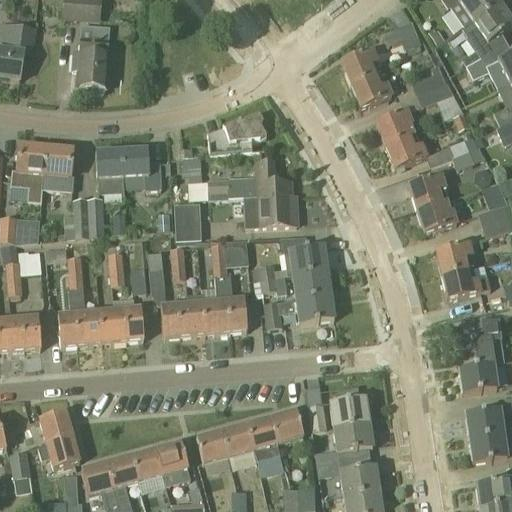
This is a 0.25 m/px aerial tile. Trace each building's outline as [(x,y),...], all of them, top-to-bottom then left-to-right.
[(99,28),(101,2),(70,0),(62,0),(61,26),(99,28)] [(458,9),(472,28),(501,8),(495,0),(449,0),(441,6),(448,16),(458,9)] [(501,41),(511,33),(511,24),(501,8),(472,28),(462,35),(467,43),(477,36),(486,50),(475,57),(480,65),(506,50),(501,41)] [(23,59),(25,42),(19,41),(21,29),(0,26),(0,85),(19,88),(23,59)] [(403,56),(419,50),(411,28),(398,33),(398,34),(381,41),(386,53),(400,48),(403,56)] [(82,34),(81,43),(108,45),(109,36),(82,34)] [(80,43),(79,59),(74,59),(73,77),(77,77),(76,93),(106,95),(109,45),(108,45),(81,43),(80,43)] [(496,95),(511,87),(511,57),(511,58),(506,50),(480,65),(465,73),(473,87),(488,79),(496,95)] [(349,92),(377,80),(373,71),(375,70),(369,57),(339,70),(349,92)] [(440,92),(445,90),(438,72),(430,74),(433,81),(410,90),(415,102),(440,92)] [(359,115),(388,102),(384,91),(382,92),(377,80),(349,92),(359,115)] [(511,87),(496,95),(506,114),(493,120),(499,134),(511,128),(511,87)] [(444,104),(440,92),(415,102),(398,109),(401,119),(376,129),(385,153),(412,142),(407,129),(409,128),(405,118),(420,112),(421,114),(444,104)] [(251,149),(266,144),(260,134),(262,128),(259,122),(206,139),(209,163),(252,158),(251,149)] [(412,142),(385,153),(394,176),(424,164),(423,163),(425,163),(430,174),(451,165),(469,158),(464,146),(430,160),(426,150),(417,153),(412,142)] [(18,154),(16,178),(16,179),(12,179),(10,194),(28,195),(27,208),(40,210),(43,181),(45,156),(18,154)] [(70,183),(72,159),(45,156),(43,181),(61,183),(60,196),(72,198),(74,183),(70,183)] [(162,168),(148,169),(148,156),(122,157),(123,184),(144,183),(144,197),(163,196),(162,168)] [(123,184),(122,157),(95,158),(96,186),(99,186),(99,199),(124,198),(123,184)] [(469,158),(451,165),(457,177),(474,171),(469,158)] [(187,175),(201,174),(200,163),(186,163),(187,175)] [(207,205),(213,205),(238,204),(238,205),(258,205),(291,204),(291,188),(274,189),(274,169),(256,169),(257,189),(229,190),(229,186),(207,187),(207,188),(187,189),(188,208),(208,207),(207,205)] [(482,173),(481,190),(491,190),(491,173),(482,173)] [(416,216),(445,207),(441,196),(443,195),(439,182),(408,192),(416,216)] [(259,234),(297,233),(296,207),(291,207),(291,204),(258,205),(259,234)] [(88,245),(104,243),(102,205),(86,206),(86,214),(88,245)] [(445,207),(416,216),(423,240),(454,230),(450,217),(448,218),(445,207)] [(175,248),(201,247),(199,211),(173,212),(175,248)] [(481,233),(511,224),(507,211),(477,220),(481,233)] [(88,245),(86,214),(72,214),(74,240),(76,240),(76,245),(88,245)] [(116,242),(126,241),(124,217),(114,218),(116,242)] [(0,249),(22,251),(23,225),(0,224),(0,249)] [(511,236),(511,225),(511,224),(481,233),(485,245),(511,236)] [(292,283),(327,278),(323,254),(308,256),(306,242),(279,245),(281,261),(289,260),(292,283)] [(440,282),(470,275),(468,264),(470,264),(467,250),(434,257),(440,282)] [(219,269),(225,268),(224,251),(209,252),(211,267),(219,266),(219,269)] [(172,288),(185,287),(183,255),(169,255),(172,288)] [(161,257),(148,259),(150,276),(163,274),(161,257)] [(124,292),(124,287),(121,260),(120,260),(107,261),(110,293),(124,292)] [(75,281),(82,280),(80,264),(66,265),(67,279),(75,278),(75,281)] [(227,283),(226,274),(225,268),(219,269),(219,266),(211,267),(212,285),(227,283)] [(14,287),(20,286),(19,269),(4,270),(6,285),(13,284),(14,287)] [(259,287),(275,285),(273,272),(257,274),(257,275),(259,287)] [(133,292),(145,291),(144,273),(131,274),(133,292)] [(445,306),(477,299),(474,286),(473,286),(470,275),(440,282),(445,306)] [(83,296),(82,280),(75,281),(75,278),(67,279),(69,297),(83,296)] [(327,278),(292,283),(296,307),(330,302),(327,278)] [(507,306),(511,304),(511,280),(500,284),(507,306)] [(21,301),(20,286),(14,287),(13,284),(6,285),(7,302),(21,301)] [(280,284),(275,285),(259,287),(259,288),(261,301),(277,298),(277,297),(281,297),(280,284)] [(244,306),(231,307),(230,295),(215,296),(216,308),(218,321),(228,320),(230,339),(246,337),(244,306)] [(330,302),(296,307),(299,330),(334,327),(330,302)] [(125,329),(126,348),(144,347),(141,314),(128,315),(127,307),(113,309),(115,330),(125,329)] [(100,318),(102,350),(126,348),(125,329),(115,330),(113,309),(112,309),(112,308),(97,309),(98,318),(100,318)] [(218,321),(216,308),(202,309),(205,341),(230,339),(228,320),(218,321)] [(282,334),(278,309),(278,308),(262,311),(266,336),(282,334)] [(205,341),(202,309),(187,311),(189,323),(179,323),(181,343),(205,341)] [(189,323),(187,311),(161,313),(164,344),(181,343),(179,323),(189,323)] [(76,333),(77,352),(102,350),(100,318),(98,318),(85,319),(86,332),(76,333)] [(86,332),(85,319),(58,321),(61,354),(77,352),(76,333),(86,332)] [(24,357),(41,356),(38,323),(11,326),(12,339),(22,338),(24,357)] [(12,339),(11,326),(0,326),(0,359),(24,357),(22,338),(12,339)] [(500,342),(496,343),(494,327),(466,331),(469,348),(454,350),(458,375),(494,370),(504,368),(500,342)] [(494,370),(458,375),(462,400),(497,395),(494,370)] [(333,436),(368,431),(364,405),(330,410),(333,436)] [(312,440),(325,437),(322,412),(307,413),(312,440)] [(468,445),(504,440),(500,415),(465,420),(468,445)] [(278,450),(303,443),(296,417),(271,424),(278,450)] [(46,451),(71,444),(64,419),(39,426),(46,450),(46,451)] [(271,424),(246,431),(253,456),(256,467),(256,466),(278,460),(280,460),(278,450),(271,424)] [(253,456),(246,431),(221,438),(228,463),(253,456)] [(336,456),(327,457),(329,471),(339,469),(338,461),(371,456),(368,431),(333,436),(336,456)] [(228,463),(221,438),(196,445),(203,470),(228,463)] [(472,470),(508,464),(504,440),(468,445),(472,470)] [(53,476),(78,469),(71,444),(46,451),(46,450),(36,453),(40,466),(49,464),(53,476)] [(190,486),(187,475),(180,449),(155,456),(162,482),(165,492),(190,486)] [(162,482),(155,456),(131,463),(138,488),(162,482)] [(9,462),(11,473),(27,471),(25,459),(9,462)] [(258,467),(262,482),(284,476),(280,461),(258,467)] [(138,488),(131,463),(106,470),(113,495),(138,488)] [(117,511),(113,495),(106,470),(81,477),(88,502),(101,498),(104,511),(117,511)] [(27,471),(11,473),(13,485),(29,483),(27,471)] [(343,504),(378,499),(374,473),(340,478),(343,504)] [(64,481),(64,508),(78,507),(77,480),(64,481)] [(511,493),(511,485),(475,490),(478,511),(498,511),(511,510),(511,493)] [(298,511),(298,496),(298,495),(283,496),(283,511),(298,511)] [(231,511),(245,511),(245,498),(230,498),(231,511)] [(344,511),(379,511),(378,499),(343,504),(344,511)]
